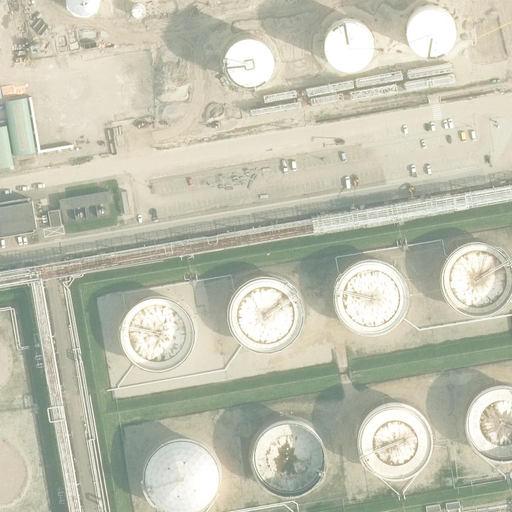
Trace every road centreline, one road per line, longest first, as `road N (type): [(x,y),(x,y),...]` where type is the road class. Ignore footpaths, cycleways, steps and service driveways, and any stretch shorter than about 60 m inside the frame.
road 1 (unknown): [(0,62),(84,77),(121,116),(137,166)]
road 2 (unknown): [(162,161),(169,110),(187,102),(173,18)]
